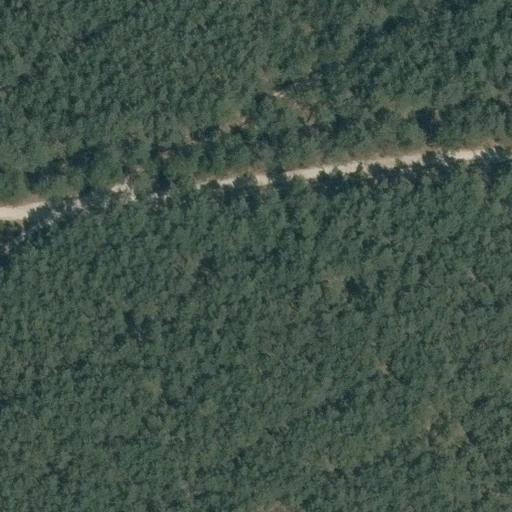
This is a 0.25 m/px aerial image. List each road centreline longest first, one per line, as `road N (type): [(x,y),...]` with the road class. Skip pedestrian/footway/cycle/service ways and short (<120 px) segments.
road 1 (track): [(0,265),(455,0)]
road 2 (track): [(511,159),(0,211)]
